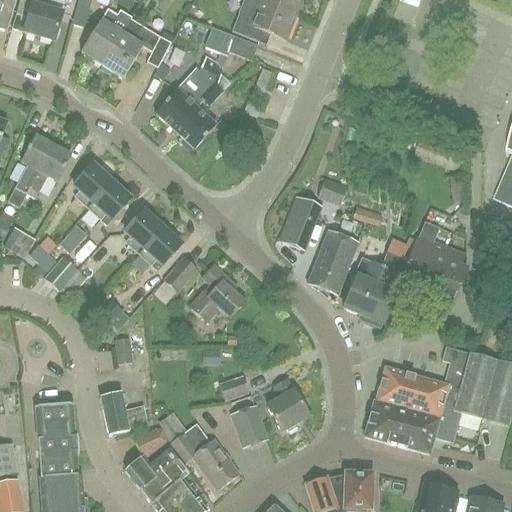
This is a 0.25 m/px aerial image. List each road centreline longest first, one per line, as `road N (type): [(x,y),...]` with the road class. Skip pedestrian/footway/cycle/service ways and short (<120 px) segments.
road 1 (residential): [(226,231),(128,142),(49,89),(0,73)]
road 2 (residential): [(138,511),(107,474),(70,335),(36,305),(0,297)]
road 3 (residential): [(226,231),(293,139),(349,0)]
road 4 (residential): [(336,448),(340,373),(323,326),(226,231)]
road 5 (residential): [(336,448),(511,490)]
